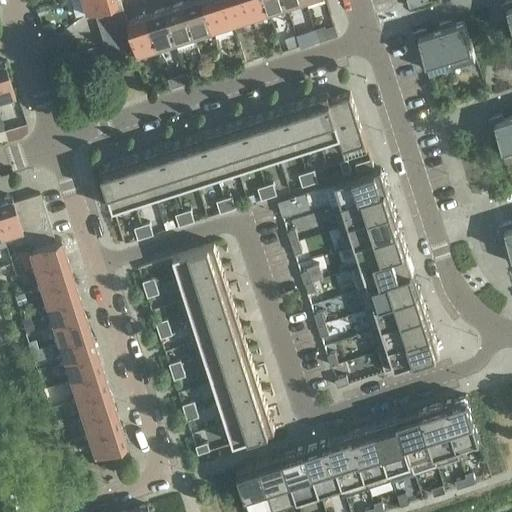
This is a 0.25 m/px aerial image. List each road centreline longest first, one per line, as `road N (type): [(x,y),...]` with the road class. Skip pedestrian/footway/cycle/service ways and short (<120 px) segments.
road 1 (residential): [(498,332),(473,369),(308,415),(242,220),(95,266)]
road 2 (residential): [(56,141),(371,39)]
road 3 (unclassified): [(498,332),(464,300),(443,253),(371,39)]
road 4 (residential): [(163,478),(95,266)]
road 5 (residential): [(95,266),(56,141)]
